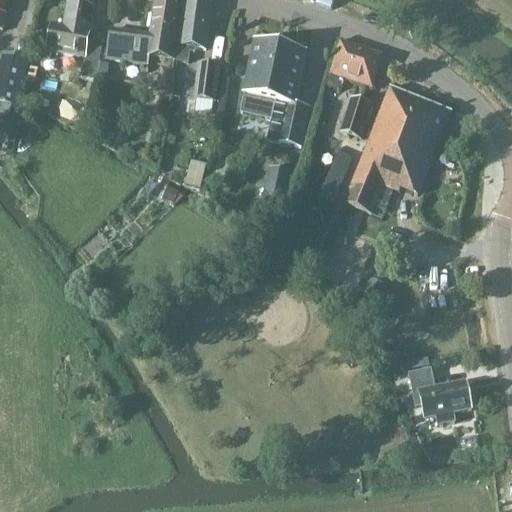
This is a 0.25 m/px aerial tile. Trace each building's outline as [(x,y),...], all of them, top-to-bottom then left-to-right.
[(146,59),(171,63),(180,3),(162,0),(154,0),(149,36),(109,31),(105,62),(147,66),(146,59)] [(204,52),(211,7),(185,3),(176,63),(187,65),(190,50),(204,52)] [(87,50),(94,11),(66,6),(63,27),(50,25),(46,54),(83,60),(80,81),(95,84),(99,65),(101,52),(87,50)] [(372,92),(381,58),(339,44),(328,78),(325,88),(340,93),(344,83),(372,92)] [(244,98),(240,115),(276,124),(272,142),(299,148),(308,112),(294,110),(305,57),(254,46),(243,98),(244,98)] [(2,56),(0,66),(0,105),(16,109),(26,62),(2,56)] [(221,70),(198,67),(193,102),(216,104),(221,70)] [(171,92),(174,72),(160,70),(157,90),(171,92)] [(417,199),(451,116),(389,91),(380,113),(379,113),(366,144),(368,144),(343,206),(371,219),(371,218),(381,221),(393,193),(413,198),(417,199)] [(366,144),(379,113),(371,109),(372,107),(353,100),(340,133),(366,144)] [(337,155),(320,200),(334,206),(339,193),(352,160),(338,155),(337,155)] [(271,171),(268,187),(288,191),(291,175),(271,171)] [(172,208),(177,197),(167,192),(162,203),(172,208)] [(371,283),(367,292),(379,298),(383,289),(371,283)] [(451,418),(471,414),(470,410),(473,408),(472,400),(468,399),(465,384),(434,391),(430,373),(408,377),(414,407),(420,407),(423,424),(435,421),(437,429),(452,426),(451,418)] [(368,475),(369,452),(347,450),(346,474),(368,475)] [(311,473),(294,474),(294,485),(312,484),(311,473)] [(239,474),(238,488),(262,490),(263,476),(239,474)]
